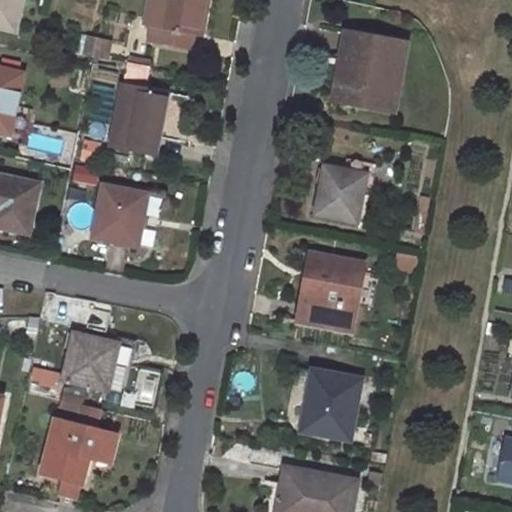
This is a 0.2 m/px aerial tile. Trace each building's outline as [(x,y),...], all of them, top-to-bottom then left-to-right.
[(0,0),(0,26),(15,30),(22,0),(0,0)] [(149,42),(193,51),(196,36),(199,37),(206,0),(153,0),(149,26),(152,27),(149,42)] [(353,58),(345,102),(393,111),(406,44),(350,33),(345,57),(353,58)] [(86,34),(82,54),(94,57),(98,37),(86,34)] [(94,57),(111,60),(115,40),(98,37),(94,57)] [(345,57),(337,100),(345,102),(353,58),(345,57)] [(126,81),(149,86),(153,68),(130,63),(126,81)] [(0,69),(0,131),(10,134),(23,74),(0,69)] [(125,87),(113,145),(158,154),(169,95),(125,87)] [(327,168),(318,213),(359,221),(367,175),(327,168)] [(0,176),(0,226),(29,233),(39,185),(0,176)] [(105,186),(95,237),(138,246),(148,194),(105,186)] [(319,255),(313,254),(308,279),(315,280),(319,255)] [(308,279),(300,321),(352,331),(364,264),(319,255),(315,280),(308,279)] [(75,334),(64,380),(108,391),(119,344),(75,334)] [(314,371),(303,431),(351,439),(362,380),(314,371)] [(57,421),(42,473),(82,484),(96,431),(57,421)] [(507,438),(497,436),(489,477),(500,479),(507,438)] [(511,438),(507,438),(500,479),(511,481),(511,438)] [(287,468),(280,510),(289,511),(352,511),(359,481),(287,468)]
